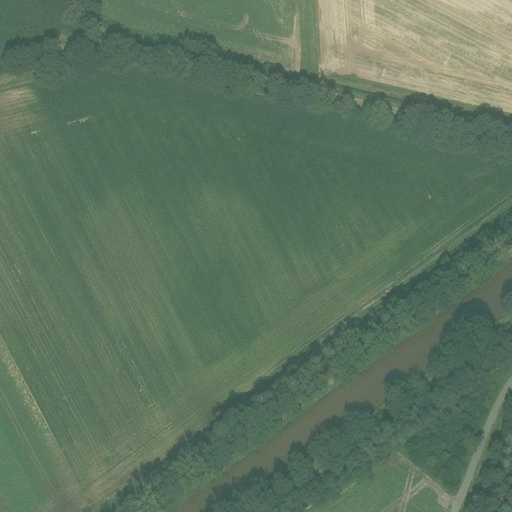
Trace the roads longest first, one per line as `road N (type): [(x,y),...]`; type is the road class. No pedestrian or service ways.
road 1 (residential): [(63,0),(107,35),(199,67),(511,137)]
road 2 (unclassified): [(511,326),(270,511)]
road 3 (residential): [(452,511),(511,378)]
